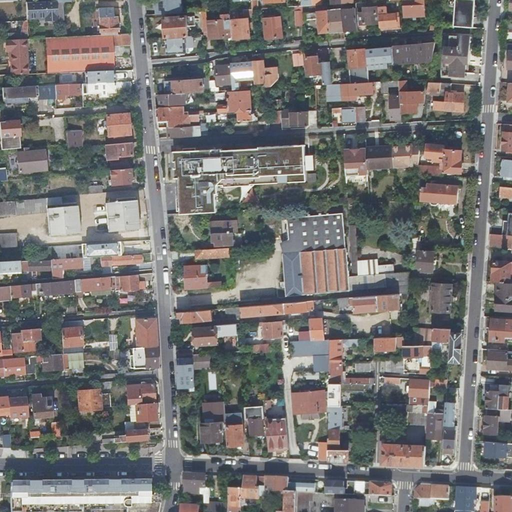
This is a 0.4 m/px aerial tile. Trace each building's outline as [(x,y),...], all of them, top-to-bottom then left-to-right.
[(27,19),(44,18),(45,22),(63,21),(63,4),(65,2),(70,1),(70,0),(51,1),(32,2),(26,2),(27,19)] [(155,0),(156,13),(183,11),(181,0),(155,0)] [(232,0),(233,9),(235,8),(243,8),(246,8),(245,0),(232,0)] [(424,15),(423,0),(414,0),(415,4),(402,5),(403,16),(424,15)] [(473,18),(473,0),(455,0),(454,25),(464,25),(464,18),(473,18)] [(344,29),(358,28),(355,7),(345,8),(345,2),(342,3),(341,3),(344,29)] [(320,31),(330,31),(328,9),(328,3),(322,4),(317,4),(312,4),(303,5),(303,9),(304,19),(318,17),(320,31)] [(330,31),(344,29),(341,3),(338,3),(339,8),(328,9),(330,31)] [(295,26),(305,25),(304,19),(303,9),(303,5),(301,5),(293,5),(295,26)] [(380,22),(380,26),(397,24),(396,12),(390,12),(389,7),(379,8),(380,13),(379,13),(380,22)] [(229,9),(221,9),(222,18),(207,19),(208,31),(203,31),(203,34),(204,43),(210,43),(209,38),(232,36),(230,19),(229,9)] [(380,22),(379,13),(378,10),(370,11),(370,14),(360,15),(360,24),(380,22)] [(165,26),(165,35),(165,36),(185,35),(188,35),(187,24),(195,24),(194,15),(186,15),(186,14),(164,15),(165,26)] [(266,37),(282,36),(280,16),(264,17),(266,37)] [(98,25),(116,24),(115,17),(98,18),(98,25)] [(236,19),(230,19),(232,36),(232,37),(250,36),(248,17),(236,19)] [(464,18),(464,25),(472,26),(473,18),(464,18)] [(27,38),(27,21),(21,21),(19,33),(18,39),(26,38),(27,38)] [(511,48),(511,21),(503,21),(503,26),(511,26),(511,42),(502,41),(501,48),(511,48)] [(129,44),(128,33),(112,34),(112,45),(129,44)] [(111,34),(83,35),(81,36),(76,36),(45,37),(46,73),(84,72),(112,70),(111,34)] [(442,58),(451,59),(450,74),(463,75),(464,60),(468,61),(470,35),(450,34),(449,46),(443,46),(442,58)] [(185,35),(165,36),(166,45),(167,53),(186,51),(186,46),(193,46),(192,35),(188,35),(185,35)] [(26,38),(18,39),(8,39),(5,40),(6,51),(9,51),(11,50),(11,61),(11,75),(16,75),(22,74),(28,74),(26,38)] [(412,43),(414,61),(431,59),(434,42),(412,43)] [(392,45),(392,63),(414,61),(412,43),(392,45)] [(385,46),(366,48),(367,69),(387,67),(385,46)] [(350,82),(369,81),(367,69),(366,48),(348,49),(350,66),(349,66),(350,82)] [(304,62),(303,53),(293,53),(294,63),(304,62)] [(322,84),(330,83),(331,83),(330,67),(329,59),(320,60),(320,62),(317,63),(316,55),(306,56),(308,74),(321,73),(322,84)] [(264,59),(253,60),(253,61),(254,77),(255,82),(269,81),(270,85),(274,84),(279,78),(277,65),(265,66),(264,59)] [(254,77),(253,61),(237,63),(238,78),(254,77)] [(232,82),(230,64),(215,65),(217,83),(232,82)] [(350,82),(349,66),(330,67),(331,83),(350,82)] [(112,70),(84,72),(84,83),(94,83),(113,82),(112,70)] [(209,80),(209,76),(201,76),(201,78),(189,79),(189,78),(164,80),(164,87),(165,93),(171,93),(179,92),(185,92),(210,90),(209,80)] [(380,80),(380,93),(387,93),(386,86),(399,85),(399,79),(392,80),(380,80)] [(407,79),(399,79),(399,85),(399,91),(400,111),(415,111),(417,101),(423,101),(423,90),(406,90),(407,79)] [(428,80),(426,92),(429,92),(429,93),(438,94),(438,99),(433,99),(433,107),(462,110),(463,92),(450,91),(451,82),(442,81),(428,80)] [(94,83),(80,83),(81,94),(98,93),(98,96),(106,96),(106,93),(114,92),(114,91),(126,91),(125,81),(113,82),(94,83)] [(376,88),(376,81),(369,81),(350,82),(331,83),(330,83),(331,100),(349,99),(349,92),(357,91),(356,93),(374,92),(374,88),(376,88)] [(79,94),(78,84),(68,84),(54,85),(54,98),(54,99),(64,98),(64,95),(79,94)] [(54,85),(36,86),(37,95),(37,99),(54,98),(54,85)] [(29,86),(24,86),(18,87),(1,87),(2,106),(24,105),(24,96),(37,95),(36,86),(29,86)] [(238,112),(251,111),(250,90),(229,91),(229,95),(227,95),(227,99),(229,99),(229,104),(219,104),(219,110),(238,110),(238,112)] [(391,118),(398,118),(400,118),(400,111),(399,91),(395,91),(395,95),(390,95),(391,118)] [(167,98),(167,104),(185,103),(185,92),(179,92),(171,93),(165,93),(159,93),(159,96),(159,98),(167,98)] [(156,111),(157,115),(158,115),(181,114),(199,113),(203,113),(203,110),(184,111),(184,106),(156,108),(156,111)] [(356,121),(355,106),(347,107),(331,107),(331,112),(343,111),(343,122),(356,121)] [(356,121),(365,121),(364,106),(355,106),(356,121)] [(281,110),(282,124),(290,124),(309,124),(309,123),(316,123),(316,110),(301,110),(301,111),(290,112),(290,109),(282,110),(281,110)] [(239,120),(254,119),(254,114),(251,114),(251,111),(238,112),(239,120)] [(168,119),(168,126),(191,125),(190,120),(199,119),(199,113),(181,114),(158,115),(158,118),(158,120),(166,120),(166,119),(168,119)] [(127,114),(105,116),(107,136),(114,135),(114,138),(119,137),(119,135),(129,134),(127,114)] [(17,121),(3,122),(0,121),(0,142),(1,150),(16,148),(20,148),(17,121)] [(169,136),(208,134),(207,121),(199,122),(199,124),(191,125),(168,126),(169,129),(169,133),(169,136)] [(503,148),(511,148),(511,122),(504,123),(503,148)] [(80,130),(65,131),(66,144),(66,148),(82,146),(80,130)] [(179,203),(180,213),(216,210),(215,192),(218,192),(217,183),(217,178),(254,176),(254,181),(306,177),(305,167),(304,151),(303,141),(258,144),(258,145),(221,148),(221,147),(211,147),(211,149),(189,150),(189,149),(175,150),(175,160),(176,167),(176,176),(178,176),(178,185),(179,203)] [(411,144),(391,145),(392,166),(417,165),(420,141),(411,142),(411,144)] [(131,155),(130,142),(111,144),(103,145),(105,161),(109,160),(116,160),(116,157),(121,156),(131,155)] [(444,148),(444,143),(425,142),(424,156),(443,158),(444,148)] [(391,145),(365,147),(366,156),(366,168),(392,166),(391,145)] [(20,148),(16,148),(18,173),(45,170),(43,146),(20,148)] [(365,147),(344,148),(344,150),(345,170),(345,173),(367,172),(366,168),(366,156),(365,147)] [(443,158),(442,170),(460,171),(461,160),(460,160),(460,150),(444,148),(443,158)] [(314,150),(304,151),(305,167),(309,167),(315,166),(314,150)] [(501,175),(504,175),(504,178),(511,178),(511,177),(511,158),(502,158),(501,175)] [(128,159),(122,159),(116,160),(109,160),(110,171),(128,169),(128,159)] [(130,178),(129,169),(128,169),(110,171),(109,171),(110,185),(128,184),(128,178),(130,178)] [(367,172),(345,173),(346,180),(367,179),(367,172)] [(254,176),(217,178),(217,183),(223,183),(223,185),(250,182),(250,181),(254,181),(254,176)] [(438,202),(438,201),(455,202),(457,185),(426,182),(426,186),(421,186),(420,199),(429,200),(429,201),(431,203),(436,204),(438,202)] [(511,186),(500,185),(499,196),(511,197),(511,196),(511,195),(511,186)] [(0,248),(17,248),(16,234),(0,234),(0,216),(47,211),(47,209),(46,205),(62,204),(61,197),(0,202),(0,248)] [(139,211),(136,211),(135,201),(116,202),(116,201),(114,201),(114,202),(113,202),(113,200),(106,201),(106,203),(105,203),(108,232),(138,229),(137,219),(139,219),(139,211)] [(80,215),(77,215),(77,206),(47,209),(47,211),(49,235),(79,233),(78,223),(81,223),(80,215)] [(407,291),(408,276),(408,270),(393,271),(378,272),(357,274),(352,275),(347,275),(343,211),(286,216),(288,238),(289,251),(283,252),(285,276),(286,294),(386,286),(386,293),(398,292),(407,291)] [(502,225),(501,234),(511,234),(511,211),(508,211),(507,219),(505,219),(504,225),(502,225)] [(212,220),(212,232),(213,240),(215,240),(216,244),(232,243),(231,231),(234,230),(234,219),(212,220)] [(352,275),(357,274),(354,223),(349,224),(352,275)] [(510,246),(511,234),(501,234),(489,233),(488,245),(510,246)] [(410,247),(418,248),(419,234),(411,234),(411,235),(410,247)] [(289,251),(288,238),(280,242),(283,252),(289,251)] [(121,242),(81,243),(81,257),(99,257),(121,256),(121,242)] [(229,251),(228,246),(195,249),(196,257),(229,255),(229,251)] [(423,250),(423,248),(418,248),(418,253),(423,254),(423,258),(418,258),(417,266),(420,266),(420,269),(422,269),(422,270),(431,270),(433,251),(423,250)] [(121,256),(99,257),(100,274),(105,274),(104,265),(110,265),(141,263),(141,255),(121,256)] [(81,257),(51,259),(52,279),(62,278),(61,267),(63,267),(82,266),(81,257)] [(511,260),(493,259),(491,280),(511,281),(511,260)] [(18,262),(18,261),(0,262),(0,273),(19,272),(18,262)] [(49,262),(18,262),(19,272),(19,281),(25,281),(25,271),(49,271),(49,262)] [(185,277),(185,288),(221,285),(220,280),(210,281),(210,273),(207,274),(206,263),(184,264),(185,277)] [(378,272),(393,271),(393,263),(377,264),(378,272)] [(144,289),(143,274),(113,276),(114,288),(114,292),(144,289)] [(114,288),(113,276),(74,280),(75,295),(82,295),(82,291),(90,290),(109,289),(114,288)] [(73,292),(72,280),(34,284),(35,291),(35,295),(73,292)] [(511,308),(511,282),(498,281),(496,308),(511,308)] [(432,283),(431,309),(448,310),(450,284),(432,283)] [(35,291),(34,284),(0,287),(0,302),(10,301),(10,298),(11,298),(30,296),(29,291),(35,291)] [(399,307),(398,292),(386,293),(374,294),(354,296),(354,301),(355,311),(399,307)] [(312,299),(225,307),(226,312),(229,317),(313,309),(313,307),(312,299)] [(211,308),(176,311),(177,317),(181,317),(181,321),(212,318),(211,308)] [(322,316),(309,317),(311,339),(323,338),(322,316)] [(156,347),(154,319),(134,320),(136,348),(138,348),(156,347)] [(284,319),(263,321),(264,336),(283,335),(282,323),(285,323),(284,319)] [(503,342),(503,337),(511,337),(511,321),(491,320),(489,341),(503,342)] [(221,324),(215,324),(215,326),(195,327),(196,343),(216,342),(216,333),(222,333),(221,324)] [(450,333),(450,328),(432,326),(432,339),(442,339),(442,343),(449,344),(450,333)] [(80,328),(60,329),(62,354),(67,354),(82,353),(80,328)] [(12,334),(13,352),(33,350),(33,341),(40,340),(39,329),(20,330),(20,333),(12,334)] [(460,333),(450,333),(449,344),(449,348),(448,356),(448,360),(458,360),(459,349),(457,349),(458,344),(460,344),(460,333)] [(404,345),(404,335),(374,337),(373,349),(396,348),(396,345),(403,345),(404,345)] [(329,353),(328,362),(341,362),(341,345),(341,338),(329,339),(329,353)] [(328,353),(329,353),(329,339),(311,339),(290,341),(291,355),(321,354),(328,353)] [(431,350),(431,344),(426,344),(404,345),(403,345),(403,356),(410,356),(415,355),(423,355),(423,354),(430,354),(431,350)] [(157,367),(156,347),(138,348),(136,348),(132,349),(133,369),(157,367)] [(176,349),(178,386),(192,385),(192,389),(194,389),(193,368),(193,363),(193,353),(192,348),(176,349)] [(511,350),(507,350),(488,349),(487,366),(511,367),(511,350)] [(114,350),(110,350),(107,351),(107,360),(114,359),(113,353),(118,352),(118,350),(114,350)] [(193,363),(193,368),(210,367),(209,352),(193,353),(193,363)] [(67,354),(62,354),(35,356),(36,362),(43,362),(44,370),(68,369),(69,369),(75,368),(75,367),(83,367),(82,353),(67,354)] [(35,356),(23,357),(23,358),(23,374),(34,373),(33,365),(34,365),(34,364),(36,364),(36,362),(35,356)] [(403,371),(403,356),(391,356),(391,371),(403,371)] [(23,358),(3,360),(3,376),(23,374),(23,358)] [(328,362),(328,381),(328,382),(341,382),(358,382),(367,382),(367,377),(341,377),(341,362),(328,362)] [(368,362),(355,362),(355,371),(368,371),(368,362)] [(428,399),(428,385),(429,378),(410,377),(409,402),(422,403),(422,411),(427,411),(428,402),(428,399)] [(433,386),(446,387),(446,380),(446,379),(429,378),(428,385),(433,386)] [(341,382),(328,382),(328,405),(340,405),(341,390),(358,389),(358,382),(341,382)] [(486,407),(507,408),(508,395),(508,384),(494,383),(494,387),(492,387),(488,387),(488,390),(487,390),(486,407)] [(139,394),(132,395),(133,403),(154,401),(153,384),(138,385),(139,394)] [(293,412),(303,411),(317,410),(326,409),(324,389),(291,392),(293,412)] [(79,411),(102,409),(101,407),(100,394),(100,390),(78,392),(79,411)] [(100,394),(101,407),(109,407),(108,393),(100,394)] [(33,418),(51,416),(50,398),(39,398),(39,395),(31,395),(33,418)] [(0,414),(8,414),(7,400),(7,397),(0,397),(0,414)] [(8,417),(27,416),(26,398),(7,400),(8,414),(8,417)] [(444,412),(444,424),(454,425),(455,401),(445,401),(444,412)] [(144,429),(149,428),(148,420),(155,420),(154,403),(135,404),(136,421),(130,421),(124,422),(124,430),(144,429)] [(249,419),(250,434),(263,432),(262,417),(263,417),(262,404),(261,404),(246,406),(244,406),(245,418),(247,418),(247,419),(249,419)] [(328,405),(328,428),(339,428),(340,428),(340,417),(340,405),(328,405)] [(509,419),(510,408),(507,408),(486,407),(484,431),(486,431),(494,432),(494,435),(496,435),(497,418),(509,419)] [(426,423),(426,412),(408,410),(407,422),(426,423)] [(225,412),(227,445),(244,444),(242,411),(225,412)] [(427,411),(426,437),(443,438),(444,424),(444,412),(427,411)] [(266,427),(268,446),(275,446),(275,448),(288,447),(285,416),(265,418),(266,427)] [(223,421),(217,421),(217,417),(208,418),(208,422),(201,422),(203,440),(222,439),(221,431),(222,431),(222,428),(224,428),(223,421)] [(49,422),(50,436),(58,436),(57,422),(49,422)] [(456,432),(456,425),(454,425),(444,424),(443,438),(442,452),(453,452),(454,431),(456,432)] [(328,428),(327,441),(327,448),(338,448),(339,428),(328,428)] [(114,442),(145,440),(144,429),(124,430),(124,435),(118,436),(118,438),(114,439),(114,442)] [(0,439),(0,448),(9,447),(8,435),(0,435),(0,439)] [(511,455),(511,441),(484,440),(484,445),(485,446),(484,454),(511,455)] [(319,441),(319,458),(327,459),(327,448),(327,441),(319,441)] [(383,442),(382,462),(424,464),(425,444),(383,442)] [(327,448),(327,459),(347,460),(348,448),(338,448),(327,448)] [(184,487),(183,493),(198,493),(199,488),(204,488),(205,475),(184,474),(184,487)] [(229,488),(228,503),(227,511),(237,511),(240,511),(240,498),(259,498),(259,496),(259,486),(257,486),(257,477),(244,477),(243,489),(229,488)] [(257,486),(259,486),(265,486),(265,477),(257,477),(257,486)] [(296,511),(297,492),(287,491),(287,481),(287,478),(265,477),(265,486),(259,486),(259,496),(266,496),(266,491),(285,491),(284,511),(296,511)] [(15,481),(15,482),(11,482),(10,497),(10,508),(10,511),(27,511),(89,511),(89,509),(125,509),(125,511),(156,511),(159,499),(161,494),(152,492),(149,493),(148,481),(125,481),(125,479),(40,480),(15,481)] [(355,485),(355,481),(347,481),(347,488),(339,488),(339,481),(325,480),(324,493),(345,494),(351,494),(354,494),(355,485)] [(287,491),(297,492),(311,492),(314,492),(315,483),(287,481),(287,491)] [(390,495),(391,485),(389,483),(355,481),(355,485),(354,494),(363,494),(364,488),(370,488),(370,494),(390,495)] [(414,489),(413,498),(419,498),(434,499),(448,499),(449,485),(419,484),(414,489)] [(456,499),(454,511),(472,511),(473,502),(476,502),(476,500),(476,497),(476,487),(457,486),(456,499)] [(489,488),(476,487),(476,497),(476,500),(483,500),(489,500),(489,495),(489,488)] [(297,492),(296,511),(308,511),(309,500),(311,500),(311,492),(297,492)] [(511,511),(511,496),(495,496),(495,506),(489,506),(488,511),(511,511)] [(335,499),(335,511),(362,511),(363,500),(335,499)] [(473,502),(472,511),(482,511),(483,500),(476,500),(476,502),(473,502)] [(204,503),(203,503),(202,511),(227,511),(228,503),(204,502),(204,503)]
